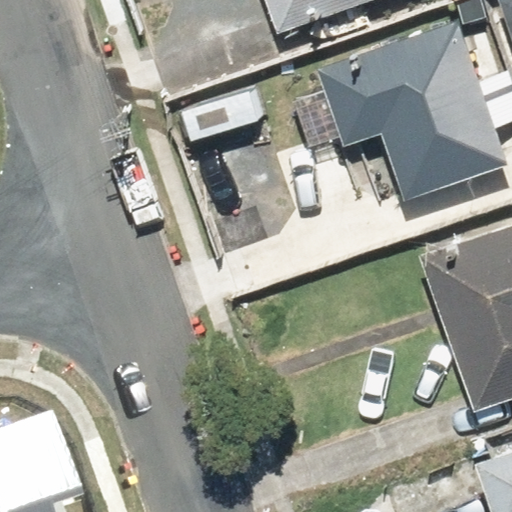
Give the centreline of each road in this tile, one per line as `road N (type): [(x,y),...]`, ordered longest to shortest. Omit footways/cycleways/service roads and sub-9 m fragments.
road 1 (residential): [(204,511),(105,240)]
road 2 (residential): [(105,240),(28,0)]
